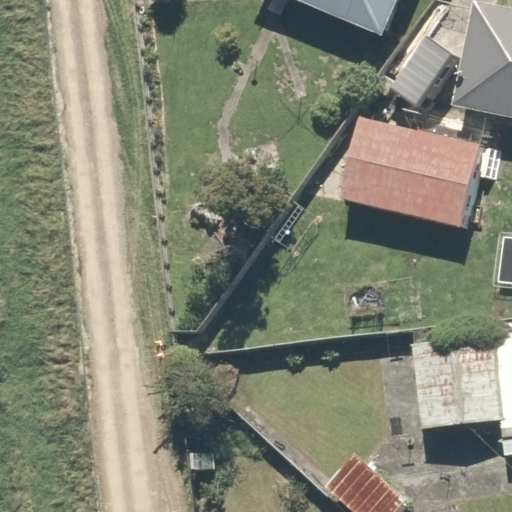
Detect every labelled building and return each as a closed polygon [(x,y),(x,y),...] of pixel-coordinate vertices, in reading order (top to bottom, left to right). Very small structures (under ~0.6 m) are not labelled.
[(240,0),(238,7),(376,64),(403,0),(240,0)] [(511,28),(467,19),(445,127),(511,140),(511,28)] [(471,161),(347,139),(329,240),(453,262),(471,161)] [(511,173),(494,171),(489,212),(511,214),(511,173)] [(401,351),(402,460),(488,460),(488,483),(511,482),(511,341),(505,342),(505,351),(401,351)] [(387,511),(350,478),(319,511),(387,511)]
